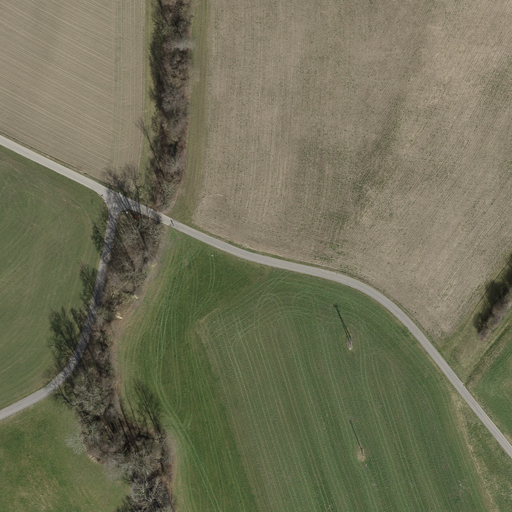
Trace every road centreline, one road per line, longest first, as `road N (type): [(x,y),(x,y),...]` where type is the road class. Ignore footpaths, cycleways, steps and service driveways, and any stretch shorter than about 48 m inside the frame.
road 1 (residential): [(511,453),(386,300),(343,278),(235,250),(118,198)]
road 2 (residential): [(118,198),(78,354),(46,391),(0,416)]
road 3 (residential): [(118,198),(0,139)]
